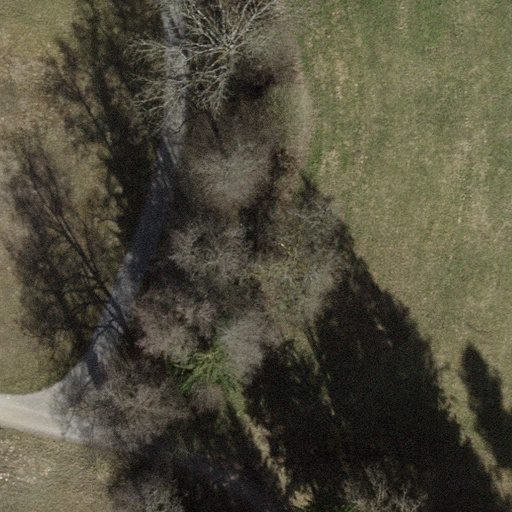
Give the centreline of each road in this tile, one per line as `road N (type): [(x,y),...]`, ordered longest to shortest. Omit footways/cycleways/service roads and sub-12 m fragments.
road 1 (track): [(67,430),(167,168),(177,95),(172,0)]
road 2 (track): [(0,411),(193,460),(252,492),(268,511)]
